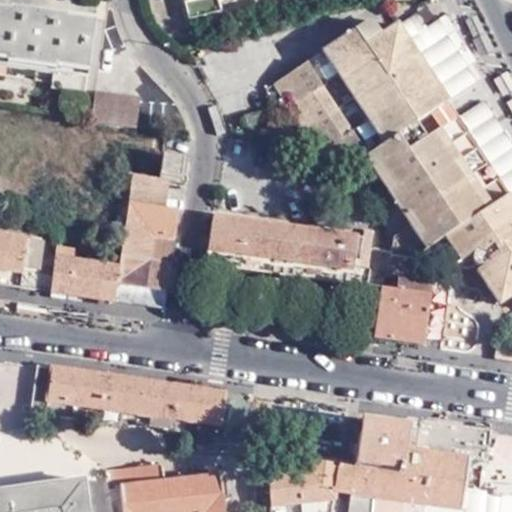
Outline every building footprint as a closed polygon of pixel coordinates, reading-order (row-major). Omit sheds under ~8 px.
[(183,0),(188,19),(221,10),(218,0),(183,0)] [(0,57),(55,66),(52,88),(84,93),(94,18),(65,14),(64,17),(13,10),(12,12),(0,10),(0,57)] [(385,10),(371,20),(491,204),(443,236),(452,249),(465,241),(485,235),(485,243),(490,243),(488,256),(473,267),(497,303),(511,294),(501,276),(506,237),(511,233),(511,202),(508,197),(488,166),(476,148),(456,118),(447,104),(436,89),(426,73),(416,58),(406,43),(396,28),(385,10)] [(414,16),(396,28),(406,43),(425,31),(414,16)] [(371,20),(283,77),(284,78),(285,81),(291,90),(288,92),(302,115),(306,113),(307,112),(321,134),(317,137),(332,160),(337,157),(345,169),(363,157),(369,154),(413,221),(408,225),(390,237),(389,256),(410,259),(443,236),(491,204),(371,20)] [(425,31),(406,43),(416,58),(435,46),(425,31)] [(454,54),(426,73),(436,89),(465,70),(454,54)] [(465,70),(436,89),(447,104),(475,85),(465,70)] [(285,81),(284,78),(274,85),(282,96),(288,92),(291,90),(285,81)] [(95,91),(91,122),(134,129),(139,98),(95,91)] [(500,133),(502,132),(482,101),(456,118),(476,148),(500,133)] [(258,111),(240,116),(246,137),(263,132),(258,111)] [(302,115),(297,119),(311,142),(317,137),(321,134),(307,113),(306,113),(302,115)] [(500,133),(476,148),(488,166),(510,151),(511,150),(500,133)] [(511,194),(511,155),(510,151),(488,166),(508,197),(511,194)] [(363,157),(408,225),(413,221),(369,154),(363,157)] [(182,158),(161,155),(158,173),(179,178),(182,158)] [(334,176),(345,169),(337,157),(332,160),(327,164),(334,176)] [(148,290),(165,292),(169,265),(173,237),(177,210),(169,208),(173,181),(162,179),(132,175),(118,266),(113,300),(146,305),(148,290)] [(352,271),(353,269),(358,238),(212,214),(207,247),(352,271)] [(511,233),(506,237),(501,276),(511,292),(511,233)] [(27,239),(0,234),(0,268),(23,272),(24,258),(27,239)] [(449,253),(452,269),(468,271),(473,267),(488,256),(490,243),(485,243),(485,235),(465,241),(452,249),(449,253)] [(42,241),(27,239),(24,258),(39,261),(42,241)] [(368,271),(361,270),(353,269),(352,271),(207,247),(205,263),(366,288),(368,273),(368,271)] [(113,300),(118,266),(109,265),(54,256),(54,263),(52,274),(52,275),(52,276),(50,290),(113,300)] [(39,261),(24,258),(23,272),(52,276),(52,275),(52,274),(54,263),(39,261)] [(0,283),(21,286),(23,272),(0,268),(0,283)] [(380,290),(372,339),(427,348),(437,284),(432,283),(398,278),(395,292),(380,290)] [(455,287),(445,350),(469,354),(482,341),(484,329),(482,323),(479,320),(469,314),(464,304),(461,296),(462,288),(455,287)] [(148,290),(146,305),(163,307),(165,292),(148,290)] [(511,342),(498,341),(495,357),(511,359),(511,342)] [(69,417),(71,405),(76,371),(55,367),(36,366),(35,369),(29,411),(28,414),(35,416),(68,421),(69,417)] [(143,381),(76,371),(71,405),(120,412),(138,415),(143,381)] [(170,429),(171,420),(174,403),(177,386),(143,381),(138,415),(143,416),(142,424),(151,426),(170,429)] [(251,397),(177,386),(174,403),(171,420),(246,431),(251,397)] [(118,425),(120,412),(71,405),(69,417),(118,425)] [(353,467),(338,464),(334,489),(349,491),(463,508),(465,491),(471,458),(482,459),(480,479),(483,483),(485,488),(486,493),(511,496),(511,467),(507,462),(502,459),(497,456),(491,454),(493,431),(418,421),(409,420),(408,426),(360,419),(353,467)] [(511,437),(493,431),(491,454),(497,456),(502,459),(507,462),(511,467),(511,437)] [(308,472),(296,473),(297,487),(299,511),(331,511),(334,489),(338,464),(337,462),(310,458),(308,472)] [(157,465),(107,469),(107,471),(108,488),(113,488),(119,488),(122,511),(163,511),(160,480),(157,465)] [(270,511),(299,511),(297,487),(296,473),(267,476),(270,511)] [(223,511),(218,474),(194,477),(195,488),(175,490),(177,511),(223,511)] [(163,511),(177,511),(175,490),(195,488),(194,477),(160,480),(163,511)] [(0,511),(85,511),(80,480),(0,492),(0,511)] [(108,511),(122,511),(119,488),(113,488),(114,495),(107,495),(108,511)] [(462,511),(463,508),(349,491),(345,511),(344,511),(462,511)] [(511,511),(511,496),(486,493),(465,491),(463,508),(462,511),(511,511)]
